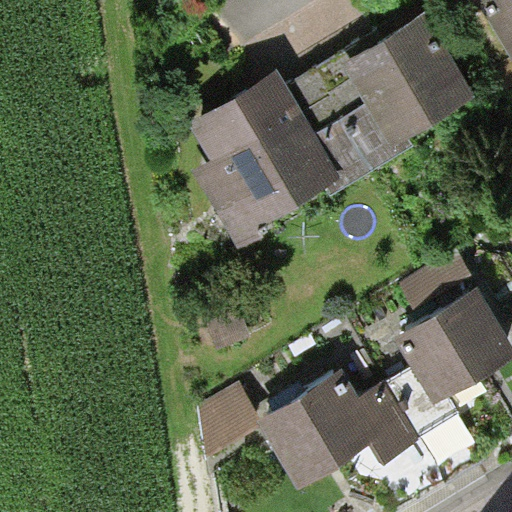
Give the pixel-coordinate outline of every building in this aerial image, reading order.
[(511,0),(494,0),(511,36),(511,0)] [(423,9),(346,49),(388,130),(465,89),(423,9)] [(278,75),(198,122),(252,213),(332,166),(278,75)] [(511,331),(482,279),(403,323),(445,397),(511,359),(511,331)] [(354,357),(265,417),(319,495),(407,435),(354,357)] [(255,375),(198,393),(210,429),(267,411),(255,375)]
